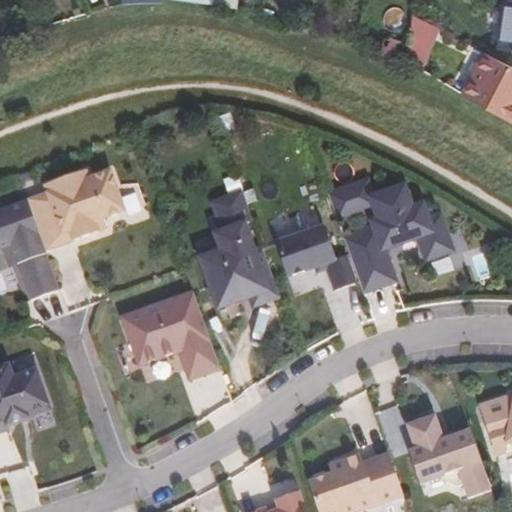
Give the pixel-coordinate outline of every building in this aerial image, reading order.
[(160,0),(160,5),(209,11),(211,0),(160,0)] [(211,0),(209,11),(235,13),(235,0),(211,0)] [(511,51),(511,1),(506,0),(503,0),(499,51),(511,51)] [(401,28),(402,12),(385,10),(383,27),(401,28)] [(440,29),(415,16),(411,44),(410,55),(427,62),(429,56),(440,29)] [(388,36),(383,52),(407,61),(410,55),(411,44),(388,36)] [(509,120),(511,112),(511,69),(479,52),(462,96),(509,120)] [(407,61),(425,69),(427,62),(410,55),(407,61)] [(28,203),(46,252),(99,233),(97,227),(105,224),(104,221),(125,213),(111,173),(90,181),(87,174),(46,188),(48,195),(28,202),(28,203)] [(330,195),(338,218),(376,205),(381,219),(374,222),(376,228),(345,239),(364,291),(395,280),(384,248),(383,246),(396,241),(397,243),(420,235),(428,258),(452,249),(440,216),(429,220),(423,205),(412,209),(405,187),(373,198),(367,181),(330,195)] [(214,202),(223,230),(254,219),(244,191),(214,202)] [(45,298),(60,292),(46,252),(28,203),(0,212),(0,251),(3,250),(11,247),(31,302),(45,298)] [(221,250),(202,256),(220,310),(251,300),(254,308),(283,298),(257,218),(254,219),(223,230),(216,232),(221,250)] [(334,290),(357,282),(337,222),(279,241),(292,279),(327,268),(334,290)] [(97,227),(99,233),(107,230),(105,224),(97,227)] [(18,265),(11,247),(3,250),(9,268),(18,265)] [(191,378),(221,368),(194,293),(124,317),(141,364),(174,352),(173,348),(180,345),(191,378)] [(0,369),(0,434),(10,431),(8,425),(18,421),(17,417),(28,414),(31,417),(49,410),(50,406),(37,370),(14,379),(9,366),(0,369)] [(511,395),(507,396),(490,402),(497,422),(487,426),(497,455),(511,449),(511,395)] [(469,498),(493,490),(472,431),(444,440),(438,422),(411,432),(417,450),(410,452),(422,486),(446,477),(448,484),(457,487),(464,484),(469,498)] [(309,482),(319,511),(359,511),(404,496),(389,454),(364,463),(361,454),(344,460),(347,469),(333,474),(309,482)] [(330,465),(333,474),(347,469),(344,460),(330,465)] [(306,511),(301,496),(279,504),(280,509),(281,511),(306,511)]
